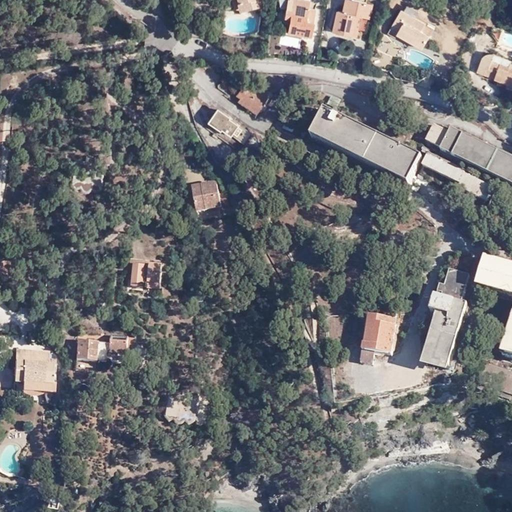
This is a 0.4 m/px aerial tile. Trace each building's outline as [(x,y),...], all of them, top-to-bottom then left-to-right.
[(260,7),(257,0),(249,0),(238,4),(236,4),(239,12),(260,7)] [(308,0),(291,0),(290,9),(284,8),(283,17),(288,18),(292,19),(291,25),(287,24),(286,31),(310,35),(315,8),(307,6),(308,0)] [(356,15),(361,16),(368,18),(372,3),(358,0),(345,0),(343,11),(338,10),(333,32),(351,36),(356,15)] [(409,5),(405,11),(428,26),(429,23),(417,16),(420,12),(409,5)] [(402,10),(394,23),(401,27),(399,30),(405,34),(404,36),(423,48),(434,30),(428,26),(405,11),(402,10)] [(218,24),(221,18),(215,15),(213,22),(218,24)] [(355,37),(361,16),(356,15),(351,36),(355,37)] [(401,27),(394,23),(388,32),(395,36),(398,32),(399,30),(401,27)] [(299,52),(300,36),(282,36),(281,52),(299,52)] [(489,62),(492,55),(489,53),(486,53),(483,55),(481,58),(476,71),(497,79),(511,84),(511,65),(508,64),(506,66),(499,64),(498,65),(489,62)] [(508,61),(492,55),(489,62),(498,65),(499,64),(506,66),(508,64),(508,61)] [(238,78),(240,72),(234,72),(229,72),(222,70),(222,74),(223,76),(224,77),(225,77),(225,80),(232,86),(237,80),(238,78)] [(250,80),(242,76),(237,83),(241,85),(234,95),(235,96),(234,98),(236,100),(235,101),(255,114),(269,93),(256,85),(254,88),(247,84),(250,80)] [(511,84),(497,79),(495,84),(510,90),(511,84)] [(244,127),(248,129),(242,125),(232,117),(233,116),(220,107),(218,111),(244,127)] [(252,132),(248,129),(244,127),(218,111),(210,122),(223,130),(225,129),(233,135),(234,135),(245,143),(252,132)] [(324,111),(310,138),(407,186),(420,159),(324,111)] [(425,142),(438,149),(447,132),(433,126),(425,142)] [(439,151),(511,186),(511,159),(450,129),(439,151)] [(427,163),(424,161),(421,167),(460,186),(458,190),(485,204),(493,189),(427,157),(426,157),(429,159),(427,163)] [(93,159),(84,158),(84,162),(72,160),(69,186),(74,190),(80,187),(85,191),(91,188),(95,192),(100,189),(102,164),(93,163),(93,159)] [(215,185),(193,189),(198,213),(222,208),(218,186),(217,185),(215,185)] [(0,269),(10,271),(12,258),(0,255),(0,269)] [(511,269),(489,264),(483,294),(511,300),(511,269)] [(144,279),(149,280),(150,273),(145,273),(145,268),(134,266),(132,288),(143,289),(144,279)] [(476,279),(456,274),(452,290),(447,289),(444,301),(443,301),(439,317),(445,319),(433,372),(459,379),(476,309),(470,307),(476,279)] [(160,281),(149,280),(148,289),(159,290),(160,281)] [(386,320),(367,317),(362,347),(354,347),(352,354),(360,355),(359,365),(371,367),(371,365),(374,366),(376,355),(396,359),(398,352),(404,353),(408,330),(386,326),(386,320)] [(75,362),(94,363),(95,353),(127,355),(134,355),(135,341),(128,340),(128,339),(111,338),(110,345),(77,342),(75,362)] [(26,355),(26,351),(17,350),(14,391),(54,394),(57,362),(49,361),(50,360),(50,353),(39,352),(38,356),(26,355)] [(471,384),(511,396),(511,372),(478,361),(471,383),(471,384)]
